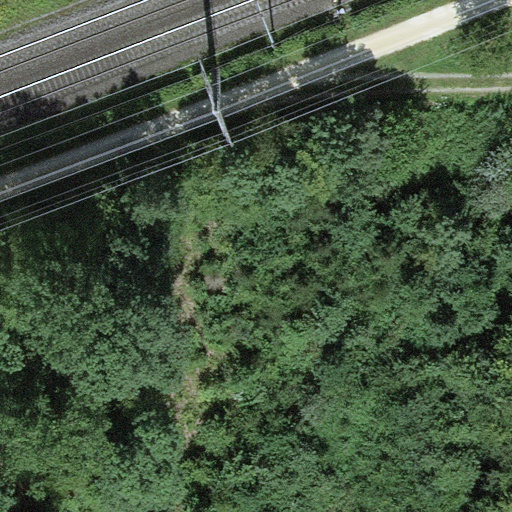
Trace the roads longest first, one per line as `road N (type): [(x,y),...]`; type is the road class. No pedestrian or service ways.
road 1 (track): [(0,198),(509,0)]
road 2 (track): [(511,83),(256,99)]
